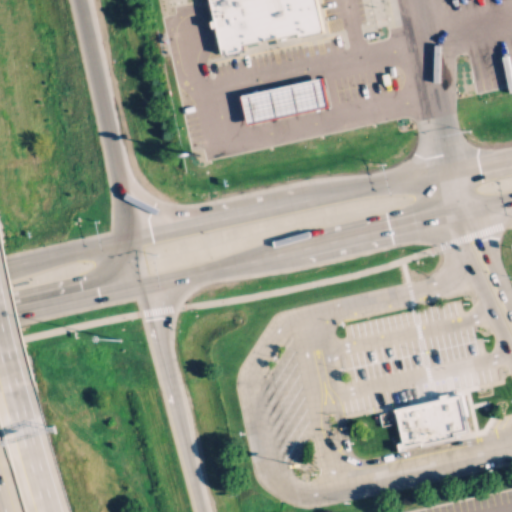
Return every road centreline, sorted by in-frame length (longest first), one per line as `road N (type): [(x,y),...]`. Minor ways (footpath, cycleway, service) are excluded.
road 1 (motorway): [(187,460),(144,284)]
road 2 (trunk): [(305,202),(129,238)]
road 3 (trunk): [(144,284),(317,241)]
road 4 (motorway): [(129,238),(93,65)]
road 5 (residential): [(458,209),(451,239),(511,358)]
road 6 (trunk): [(0,315),(144,284)]
road 7 (trunk): [(448,170),(305,202)]
road 8 (trunk): [(317,241),(458,209)]
road 9 (trunk): [(129,238),(0,268)]
road 10 (motorway): [(44,511),(11,388)]
